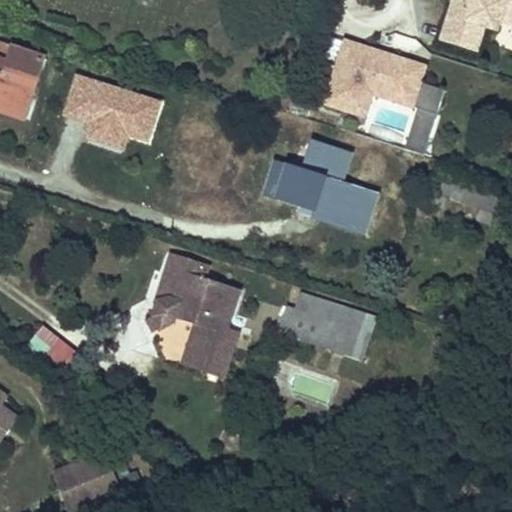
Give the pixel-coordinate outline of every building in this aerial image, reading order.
[(511,23),(511,0),(455,0),(442,42),(476,52),(484,26),(487,16),(501,21),(511,23)] [(498,31),(501,21),(487,16),(484,26),(498,31)] [(418,109),(405,150),(425,156),(445,91),(422,84),(427,67),(346,42),(326,105),(365,117),(372,95),(418,109)] [(0,60),(8,64),(13,48),(0,43),(0,60)] [(0,111),(23,119),(43,58),(13,48),(8,64),(0,60),(0,111)] [(165,103),(77,76),(64,118),(89,126),(84,142),(124,154),(129,138),(152,145),(165,103)] [(300,168),(276,161),(265,195),(302,206),(299,215),(367,236),(380,194),(343,182),(352,154),(309,140),(300,168)] [(496,225),(505,198),(439,177),(433,195),(449,200),(484,211),(481,220),(496,225)] [(446,208),(449,200),(433,195),(430,203),(446,208)] [(227,331),(240,293),(202,281),(206,268),(172,257),(166,275),(168,276),(155,316),(162,329),(175,321),(177,317),(197,323),(184,364),(224,377),(238,335),(227,331)] [(500,309),(511,285),(497,280),(487,304),(500,309)] [(502,310),(511,286),(511,285),(500,309),(502,310)] [(362,362),(375,318),(302,295),(297,311),(287,308),(279,334),(326,349),(327,350),(362,362)] [(162,329),(155,316),(148,320),(155,333),(162,329)] [(41,326),(26,344),(55,367),(70,349),(41,326)] [(511,377),(511,332),(507,330),(487,362),(511,377)] [(458,363),(462,347),(436,339),(431,354),(458,363)] [(0,439),(16,418),(0,406),(0,439)] [(127,511),(105,455),(56,475),(71,511),(127,511)]
